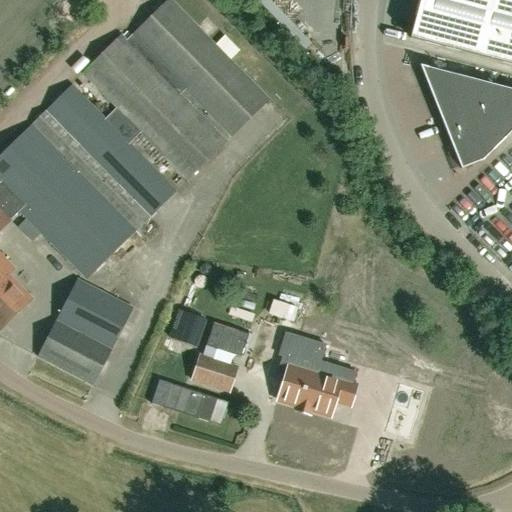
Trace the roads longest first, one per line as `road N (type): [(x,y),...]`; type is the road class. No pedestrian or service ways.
road 1 (unclassified): [(511,492),(474,505),(411,506),(171,450),(58,410),(0,371)]
road 2 (unclassified): [(511,303),(422,209),(389,157),(367,106),(365,0)]
